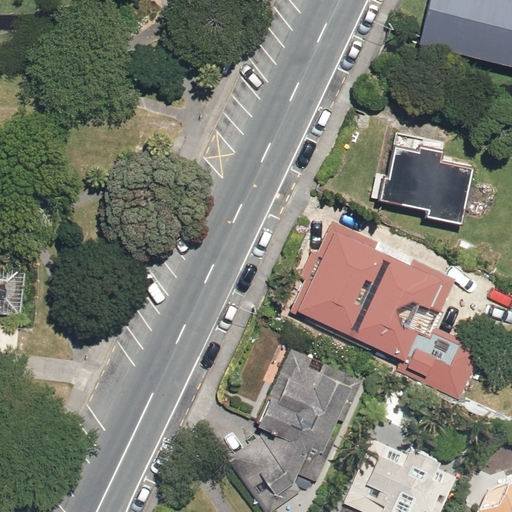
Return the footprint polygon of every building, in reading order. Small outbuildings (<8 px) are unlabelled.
[(511,0),(423,0),(416,27),(511,49),(511,0)] [(446,138),(394,129),(383,197),(432,206),(430,216),(465,222),(475,163),(442,157),(446,138)] [(460,279),(335,218),(325,238),(334,242),(304,305),(450,376),(468,340),(438,325),(460,279)] [(0,312),(22,315),(27,262),(0,258),(0,312)] [(250,417),(232,451),(265,468),(254,489),(286,506),(304,472),(316,478),(368,381),(300,345),(259,422),(250,417)] [(439,511),(455,477),(440,471),(445,460),(413,446),(410,453),(369,435),(342,500),(370,511),(439,511)] [(511,511),(511,478),(481,490),(472,511),(511,511)]
